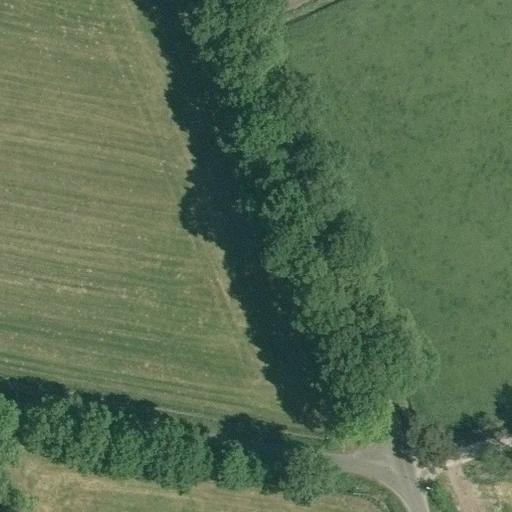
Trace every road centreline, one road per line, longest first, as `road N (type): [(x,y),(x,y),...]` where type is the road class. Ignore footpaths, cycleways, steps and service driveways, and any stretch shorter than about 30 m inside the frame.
road 1 (unclassified): [(408,474),(383,392),(225,0)]
road 2 (unclassified): [(0,406),(408,474)]
